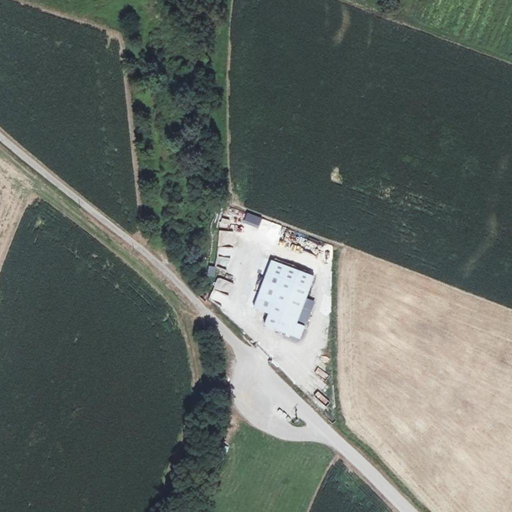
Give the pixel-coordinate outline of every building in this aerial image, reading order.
[(243,212),(239,220),(258,228),(261,219),(243,212)] [(219,247),(218,256),(232,257),(232,248),(219,247)] [(313,275),(271,258),(253,305),(268,312),(263,323),(298,337),(309,309),(301,305),(304,297),(313,275)] [(225,267),(227,261),(218,259),(216,266),(225,267)] [(206,276),(213,277),(215,267),(208,266),(206,276)] [(214,287),(228,294),(233,284),(218,277),(214,287)] [(224,306),(229,296),(213,289),(209,299),(224,306)] [(313,301),(304,297),(301,305),(309,309),(313,301)]
